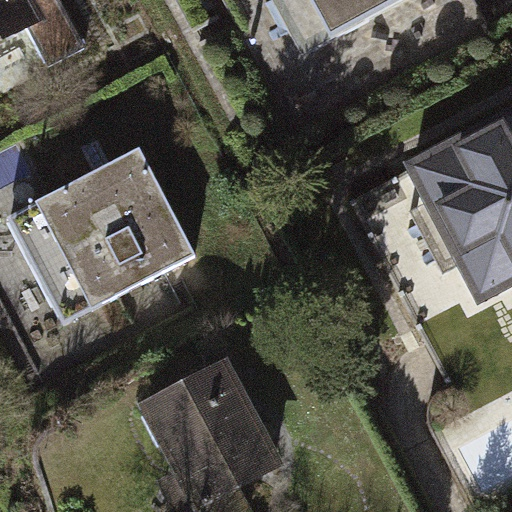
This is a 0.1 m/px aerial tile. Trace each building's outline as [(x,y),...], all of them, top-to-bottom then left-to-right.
[(0,0),(0,66),(55,43),(29,0),(0,0)] [(386,0),(292,0),(324,57),(396,18),(386,0)] [(511,99),(398,163),(482,314),(511,297),(511,99)] [(163,261),(112,170),(56,201),(45,181),(0,205),(0,294),(24,338),(163,261)] [(222,372),(128,420),(174,511),(253,511),(248,500),(279,484),(222,372)]
